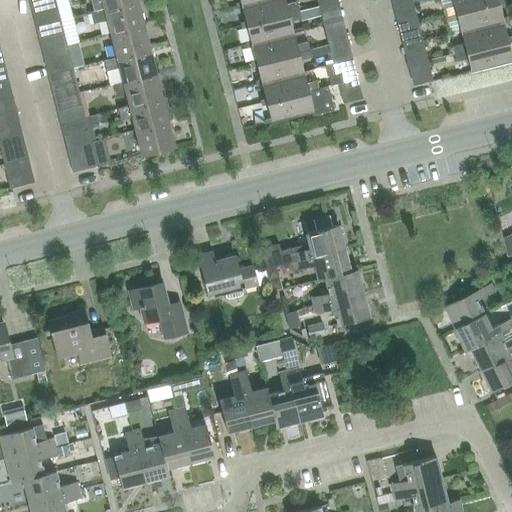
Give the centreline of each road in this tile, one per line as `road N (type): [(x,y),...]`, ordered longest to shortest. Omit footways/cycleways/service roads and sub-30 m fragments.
road 1 (residential): [(232,511),(250,476),(471,419),(511,496)]
road 2 (residential): [(68,235),(393,155)]
road 3 (residential): [(68,235),(6,0)]
road 4 (residential): [(393,155),(351,0)]
road 5 (residential): [(393,155),(511,128)]
